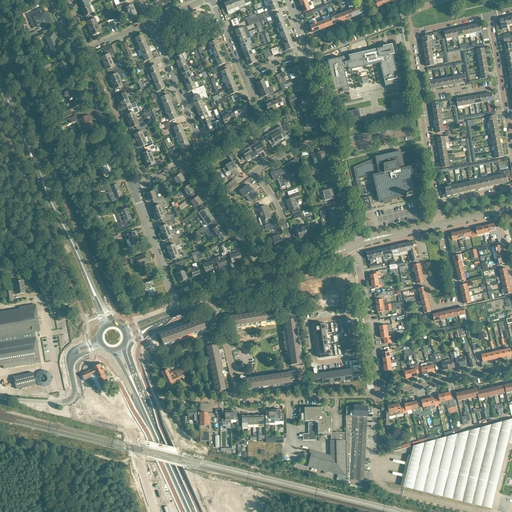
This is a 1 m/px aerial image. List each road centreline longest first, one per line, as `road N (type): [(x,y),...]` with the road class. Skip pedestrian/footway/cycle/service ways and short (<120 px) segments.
road 1 (track): [(172,511),(151,464),(0,428)]
road 2 (secondary): [(112,323),(28,150)]
road 3 (secondary): [(28,150),(103,326)]
road 4 (residential): [(416,229),(434,307),(460,301),(441,224)]
road 5 (secondary): [(112,351),(188,511)]
road 6 (residential): [(293,249),(256,166),(334,133)]
road 7 (tertiary): [(209,299),(356,243)]
road 8 (secondary): [(193,511),(130,367)]
road 9 (residential): [(372,354),(314,360),(311,320),(366,313)]
road 10 (residential): [(133,189),(78,52)]
road 11 (residential): [(145,183),(91,46)]
road 12 (residential): [(237,397),(377,394)]
road 13 (residential): [(377,394),(511,366)]
road 14 (residential): [(203,149),(152,22)]
road 15 (residential): [(259,261),(184,162)]
